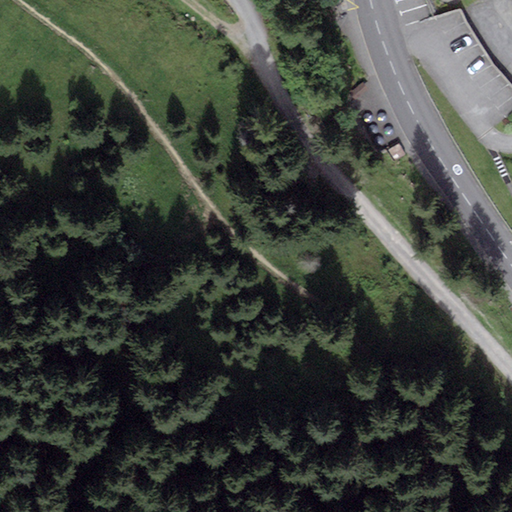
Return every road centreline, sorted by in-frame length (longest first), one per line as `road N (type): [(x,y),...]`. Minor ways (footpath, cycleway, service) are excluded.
road 1 (track): [(236,0),(320,166),(511,367)]
road 2 (secondary): [(511,266),(403,93),(372,0)]
road 3 (track): [(183,0),(286,108)]
